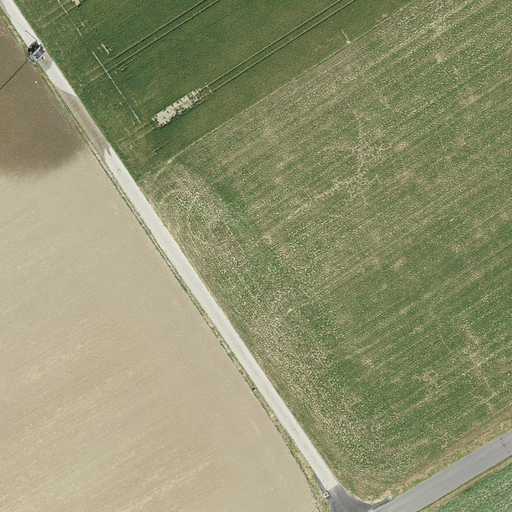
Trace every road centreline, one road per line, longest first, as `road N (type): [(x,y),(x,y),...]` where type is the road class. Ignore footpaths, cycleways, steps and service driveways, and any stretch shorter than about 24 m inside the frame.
road 1 (track): [(1,0),(347,511)]
road 2 (unclassified): [(399,511),(511,442)]
